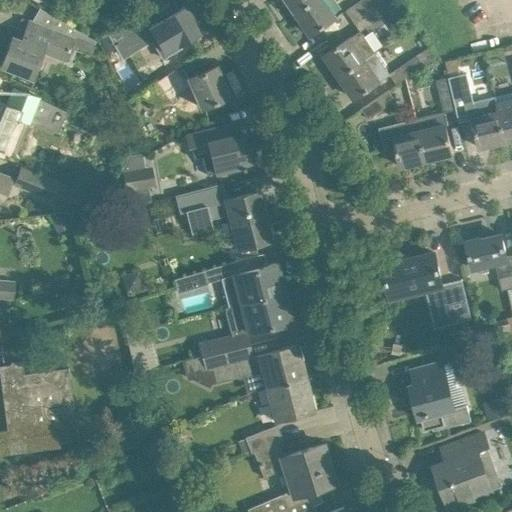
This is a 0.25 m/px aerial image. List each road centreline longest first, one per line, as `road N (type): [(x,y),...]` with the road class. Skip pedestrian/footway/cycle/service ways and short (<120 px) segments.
road 1 (residential): [(398,511),(367,437),(316,233)]
road 2 (residential): [(316,233),(275,77),(242,0)]
road 3 (residential): [(316,233),(511,187)]
